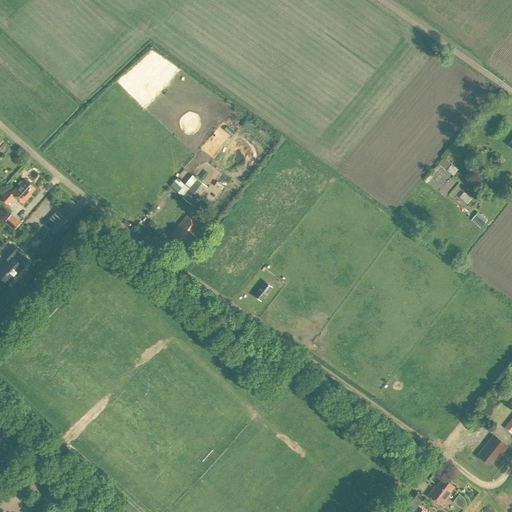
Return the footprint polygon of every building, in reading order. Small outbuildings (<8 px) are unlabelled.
[(450,164),(444,158),(438,165),(445,170),(450,164)] [(453,164),(448,171),(453,176),(459,169),(453,164)] [(192,205),(207,187),(197,179),(182,197),(192,205)] [(16,187),(11,193),(9,191),(1,200),(7,205),(15,197),(23,204),(29,198),(28,198),(35,189),(25,180),(17,188),(16,187)] [(468,204),(472,199),(465,192),(461,197),(468,204)] [(58,211),(45,224),(59,237),(71,223),(58,211)] [(472,220),(482,228),(489,220),(479,212),(472,220)] [(21,223),(12,214),(4,223),(13,231),(21,223)] [(201,227),(187,216),(171,237),(182,245),(184,243),(187,245),(201,227)] [(8,261),(0,269),(0,277),(8,284),(24,267),(14,258),(20,253),(13,246),(3,256),(8,261)] [(42,282),(33,291),(38,296),(47,286),(42,282)] [(254,296),(261,301),(273,287),(265,282),(254,296)] [(493,434),(478,455),(489,463),(491,460),(493,461),(499,452),(501,454),(508,444),(493,434)] [(434,488),(428,496),(441,506),(448,497),(447,496),(454,487),(443,478),(435,489),(434,488)] [(460,495),(455,502),(464,509),(469,502),(460,495)]
